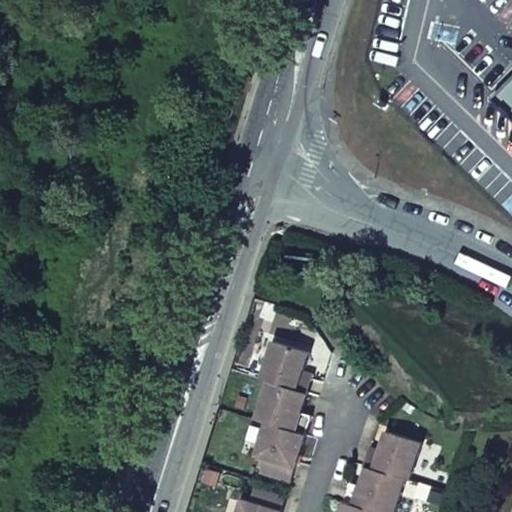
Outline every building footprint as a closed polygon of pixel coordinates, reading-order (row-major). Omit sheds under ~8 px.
[(511,82),(495,100),(496,100),(511,115),(511,82)] [(275,342),(263,380),(270,382),(308,394),(313,380),(302,376),(310,352),(275,342)] [(270,382),(258,420),(268,423),(307,435),(311,421),(301,418),(308,394),(270,382)] [(268,423),(258,456),(266,459),(261,473),(292,483),(307,435),(268,423)] [(370,452),(365,467),(368,468),(406,479),(410,481),(422,443),(388,432),(380,456),(370,452)] [(350,488),(346,502),(376,511),(396,511),(406,479),(368,468),(361,492),(350,488)] [(245,500),(240,511),(282,511),(288,497),(257,488),(252,502),(245,500)] [(376,511),(346,502),(342,511),(376,511)]
